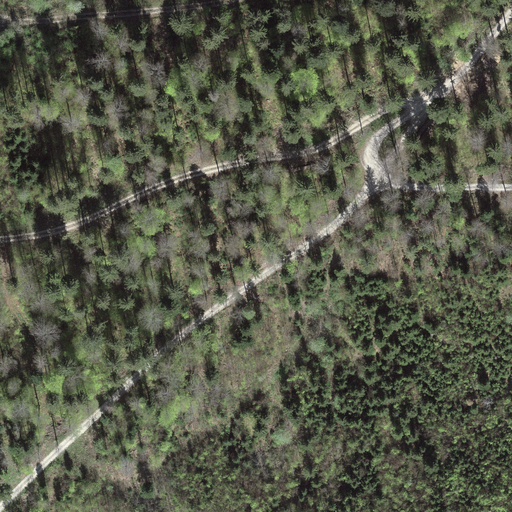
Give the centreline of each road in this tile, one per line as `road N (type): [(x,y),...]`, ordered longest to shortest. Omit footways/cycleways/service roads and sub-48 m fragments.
road 1 (track): [(0,507),(208,312),(311,241),(379,180)]
road 2 (track): [(0,239),(89,217),(192,172),(317,148),(392,106),(427,100)]
road 3 (track): [(230,0),(0,23)]
road 4 (track): [(511,187),(379,180)]
road 5 (track): [(427,100),(511,11)]
